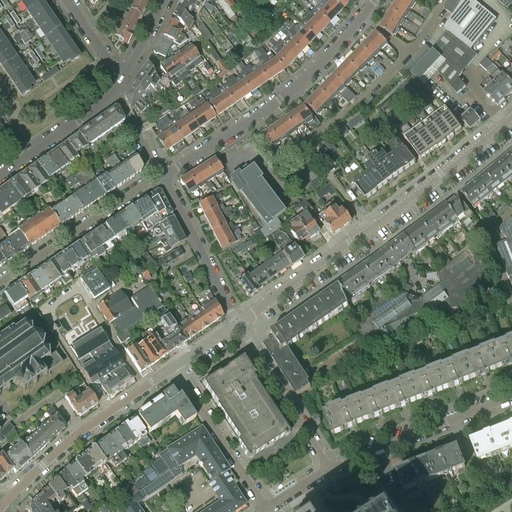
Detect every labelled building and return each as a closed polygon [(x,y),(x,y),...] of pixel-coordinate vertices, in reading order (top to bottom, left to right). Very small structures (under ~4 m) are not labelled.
[(23,0),(20,2),(26,11),(41,1),(40,0),(23,0)] [(142,16),(147,7),(133,0),(130,0),(128,3),(133,6),(131,10),(142,16)] [(190,14),(192,11),(181,0),(180,0),(177,7),(184,17),(192,20),(194,15),(190,14)] [(198,8),(200,4),(195,1),(193,0),(181,0),(192,11),(194,7),(198,8)] [(215,0),(216,0),(217,3),(223,11),(229,20),(234,16),(233,15),(234,15),(234,14),(231,10),(230,11),(229,9),(228,8),(222,0),(215,0)] [(230,0),(222,0),(228,8),(229,9),(234,5),(230,0)] [(252,1),(251,0),(242,0),(238,3),(242,8),(252,1)] [(328,24),(335,17),(318,0),(315,4),(317,5),(313,9),(328,24)] [(318,0),(335,17),(345,6),(336,0),(318,0)] [(410,11),(416,3),(410,0),(397,0),(396,2),(410,11)] [(452,15),(443,27),(447,30),(470,49),(495,18),(473,0),(461,0),(461,1),(458,6),(455,10),(452,15)] [(455,10),(458,6),(450,0),(447,5),(455,10)] [(507,10),(511,4),(511,0),(502,0),(500,4),(507,10)] [(47,10),(41,1),(26,11),(32,20),(47,10)] [(405,20),(410,11),(396,2),(390,11),(405,20)] [(231,10),(234,14),(242,9),(239,5),(231,10)] [(452,15),(455,10),(447,5),(444,9),(452,15)] [(184,17),(177,7),(173,15),(189,33),(194,24),(192,20),(184,17)] [(268,7),(263,12),(269,19),(275,14),(268,7)] [(321,31),(328,24),(313,9),(309,14),(307,12),(304,9),(301,12),(321,31)] [(32,20),(39,29),(53,19),(47,10),(32,20)] [(137,25),(142,16),(131,10),(128,14),(124,12),(121,16),(137,25)] [(399,28),(405,20),(390,11),(385,19),(399,28)] [(314,38),(321,31),(301,12),(299,15),(303,20),(299,24),(314,38)] [(123,24),(121,28),(132,35),(137,25),(121,16),(119,21),(123,24)] [(59,28),(53,19),(39,29),(45,38),(59,28)] [(394,37),(399,28),(385,19),(380,28),(394,37)] [(177,25),(170,21),(161,38),(172,43),(179,46),(187,41),(184,36),(180,34),(181,32),(175,29),(177,25)] [(202,24),(196,28),(202,38),(203,37),(207,42),(212,39),(202,24)] [(294,26),(291,29),(307,45),(314,38),(299,24),(296,28),(294,26)] [(45,38),(51,47),(65,37),(59,28),(45,38)] [(128,43),(132,35),(121,28),(118,33),(116,31),(114,36),(128,43)] [(301,53),(307,45),(291,29),(290,29),(290,30),(287,32),(290,34),(286,38),(301,53)] [(433,66),(419,81),(424,85),(437,71),(450,87),(457,94),(466,87),(458,78),(473,59),(476,55),(470,49),(447,30),(432,48),(432,49),(441,57),(433,66)] [(376,32),(369,40),(381,52),(388,44),(376,32)] [(294,60),(301,53),(286,38),(283,35),(281,37),(278,33),(272,39),(294,60)] [(255,46),(248,36),(240,42),(248,52),(255,46)] [(71,45),(65,37),(51,47),(57,55),(71,45)] [(172,43),(161,38),(152,54),(164,60),(166,55),(168,56),(170,54),(171,56),(174,54),(172,52),(178,48),(172,45),(172,43)] [(0,55),(10,48),(4,39),(0,41),(0,55)] [(283,71),(294,60),(272,39),(268,43),(273,48),(271,50),(277,57),(275,59),(283,71)] [(374,59),(381,52),(369,40),(362,47),(374,59)] [(69,61),(71,64),(80,58),(71,45),(57,55),(63,65),(69,61)] [(190,45),(182,50),(194,68),(202,63),(199,59),(190,45)] [(404,68),(398,73),(402,77),(403,77),(407,73),(408,72),(418,81),(419,81),(433,66),(441,57),(432,49),(431,51),(425,45),(404,68)] [(355,54),(367,66),(369,63),(372,66),(369,68),(378,77),(385,71),(377,62),(375,63),(372,60),(374,59),(362,47),(355,54)] [(0,55),(0,65),(1,67),(16,57),(10,48),(0,55)] [(237,52),(241,58),(243,56),(242,54),(245,53),(242,48),(237,52)] [(261,48),(257,51),(275,77),(283,71),(275,59),(272,55),(267,58),(261,48)] [(190,71),(194,68),(182,50),(175,56),(189,76),(190,77),(193,76),(190,71)] [(266,82),(275,77),(257,51),(253,54),(258,60),(253,63),(256,66),(266,82)] [(210,55),(216,63),(220,61),(214,52),(210,55)] [(355,54),(348,61),(360,73),(367,66),(355,54)] [(236,55),(230,59),(234,65),(241,60),(236,55)] [(182,82),(185,79),(189,76),(175,56),(168,61),(182,82)] [(22,66),(16,57),(1,67),(7,76),(22,66)] [(493,65),(485,58),(479,65),(486,71),(493,65)] [(236,65),(241,71),(245,68),(248,65),(245,60),(242,64),(240,62),(236,65)] [(160,66),(164,72),(175,88),(179,85),(178,84),(182,82),(168,61),(160,66)] [(220,61),(216,63),(221,72),(216,76),(219,80),(228,72),(220,61)] [(353,80),(360,73),(348,61),(341,69),(353,80)] [(151,88),(156,93),(158,95),(165,88),(159,82),(158,82),(155,79),(156,78),(148,63),(141,72),(149,85),(151,88)] [(213,73),(212,72),(207,63),(202,66),(209,76),(213,73)] [(266,82),(256,66),(253,63),(249,66),(249,65),(248,65),(245,68),(258,88),(266,82)] [(511,84),(498,70),(493,65),(486,71),(491,76),(480,87),(484,92),(498,106),(511,91),(511,84)] [(7,76),(13,85),(28,75),(22,66),(7,76)] [(243,74),(238,77),(250,94),(258,88),(245,68),(241,71),(243,74)] [(341,69),(334,76),(346,88),(353,80),(341,69)] [(149,101),(156,93),(151,88),(149,85),(141,72),(135,80),(144,95),(146,96),(149,101)] [(408,72),(407,73),(414,84),(418,81),(408,72)] [(34,84),(28,75),(13,85),(22,97),(30,91),(28,88),(34,84)] [(356,97),(346,88),(334,76),(327,83),(339,95),(348,104),(356,97)] [(242,99),(250,94),(238,77),(234,80),(232,77),(229,80),(242,99)] [(144,95),(135,80),(129,88),(138,103),(144,111),(148,107),(143,100),(146,96),(144,95)] [(234,105),(242,99),(229,80),(225,82),(227,84),(222,88),(234,105)] [(327,83),(320,90),(332,102),(339,95),(327,83)] [(140,114),(144,111),(138,103),(129,88),(125,94),(124,97),(131,111),(135,107),(140,114)] [(226,110),(234,105),(222,88),(217,91),(216,88),(212,91),(226,110)] [(320,90),(313,97),(325,109),(332,116),(339,109),(332,102),(320,90)] [(217,116),(226,110),(212,91),(209,93),(210,96),(205,99),(217,116)] [(325,109),(313,97),(306,104),(318,116),(323,123),(326,120),(324,117),(325,116),(328,119),(332,116),(325,109)] [(192,102),(207,123),(215,117),(202,99),(197,102),(196,100),(192,102)] [(198,129),(207,123),(192,102),(189,105),(190,107),(186,110),(198,129)] [(304,106),(296,112),(305,126),(314,120),(304,106)] [(118,108),(114,107),(109,111),(118,125),(124,121),(118,108)] [(445,108),(437,114),(453,136),(461,130),(445,108)] [(460,120),(470,130),(480,121),(469,108),(465,112),(467,114),(460,120)] [(190,134),(198,129),(186,110),(181,113),(179,111),(176,114),(190,134)] [(381,123),(385,120),(378,110),(373,113),(381,123)] [(112,129),(118,125),(109,111),(103,116),(112,129)] [(305,126),(296,112),(287,117),(297,131),(302,138),(310,132),(305,126)] [(165,114),(160,118),(157,120),(174,146),(182,140),(169,121),(165,114)] [(182,140),(190,134),(176,114),(172,116),(174,118),(169,121),(182,140)] [(454,136),(453,136),(437,114),(428,120),(445,142),(446,142),(454,136)] [(106,133),(112,129),(103,116),(97,120),(106,133)] [(287,117),(279,123),(289,137),(297,131),(287,117)] [(145,131),(151,128),(155,126),(156,125),(154,122),(152,119),(142,125),(145,131)] [(100,138),(106,133),(97,120),(91,124),(100,138)] [(156,125),(155,126),(159,131),(154,135),(157,138),(166,151),(174,146),(157,120),(154,122),(156,125)] [(445,142),(428,120),(420,126),(437,148),(437,149),(446,143),(446,142),(445,142)] [(280,143),(289,137),(279,123),(271,129),(280,143)] [(94,142),(100,138),(91,124),(85,128),(94,142)] [(429,155),(437,149),(437,148),(420,126),(412,132),(429,154),(428,154),(429,155)] [(87,147),(94,142),(85,128),(77,134),(78,135),(79,135),(87,147)] [(272,149),(280,143),(271,129),(262,135),(272,149)] [(429,154),(412,132),(404,138),(420,160),(428,154),(429,154)] [(78,135),(66,144),(75,156),(80,153),(82,155),(88,150),(87,147),(79,135),(78,135)] [(350,186),(353,184),(366,201),(378,192),(377,191),(404,172),(416,163),(396,137),(394,137),(387,142),(387,145),(393,153),(388,157),(384,152),(379,156),(377,153),(374,153),(368,158),(367,160),(369,163),(364,167),(368,172),(365,174),(360,168),(345,180),(350,186)] [(97,161),(123,142),(120,138),(94,156),(97,161)] [(332,146),(327,139),(322,143),(327,150),(332,146)] [(78,159),(75,156),(66,144),(57,150),(67,166),(69,169),(79,162),(77,159),(78,159)] [(57,150),(47,157),(58,174),(67,167),(67,166),(57,150)] [(134,177),(141,172),(142,169),(134,152),(127,156),(130,160),(125,163),(134,177)] [(125,183),(134,177),(125,163),(121,166),(114,155),(109,158),(125,183)] [(486,174),(485,175),(498,191),(511,179),(511,159),(509,156),(508,157),(506,157),(504,158),(504,160),(491,171),(489,170),(487,172),(486,174)] [(49,181),(58,174),(47,157),(37,164),(49,181)] [(109,158),(104,161),(109,168),(107,169),(110,174),(107,176),(115,189),(125,183),(109,158)] [(214,158),(206,164),(215,178),(217,177),(217,178),(223,175),(222,174),(224,173),(218,165),(214,159),(214,158)] [(79,162),(83,168),(85,167),(87,165),(83,159),(79,162)] [(34,166),(27,171),(39,189),(40,191),(41,191),(42,190),(41,188),(46,184),(49,182),(48,181),(49,181),(37,164),(34,166)] [(197,170),(206,184),(210,182),(215,178),(206,164),(197,170)] [(240,192),(266,227),(276,219),(284,212),(260,180),(262,178),(252,166),(247,170),(245,168),(230,179),(233,183),(230,185),(236,194),(240,192)] [(83,168),(75,174),(83,186),(83,187),(84,189),(85,189),(88,194),(87,195),(89,197),(90,196),(95,203),(104,197),(95,183),(94,183),(93,182),(94,181),(90,176),(85,167),(83,168)] [(104,197),(115,189),(107,176),(102,169),(101,169),(90,176),(94,181),(93,182),(94,183),(95,183),(104,197)] [(197,170),(188,175),(197,190),(198,189),(199,190),(205,186),(204,185),(206,184),(197,170)] [(27,171),(17,178),(30,196),(31,198),(33,196),(32,195),(39,189),(27,171)] [(82,212),(95,203),(90,196),(89,197),(87,195),(88,194),(85,189),(84,189),(83,187),(83,186),(75,174),(63,182),(69,191),(78,184),(81,189),(77,191),(79,193),(73,197),(82,212)] [(188,175),(179,181),(189,195),(191,194),(191,195),(198,191),(197,190),(188,175)] [(474,210),(498,191),(485,175),(485,176),(483,175),(480,177),(480,179),(467,190),(465,189),(463,192),(463,193),(462,194),(474,210)] [(17,178),(6,185),(19,204),(20,204),(19,203),(20,202),(22,205),(27,202),(25,199),(30,196),(17,178)] [(322,186),(317,180),(309,186),(313,192),(322,186)] [(313,195),(317,201),(329,193),(330,194),(335,191),(329,183),(315,193),(313,195)] [(6,185),(0,189),(0,197),(9,211),(19,204),(6,185)] [(154,212),(157,217),(161,222),(172,214),(160,191),(157,190),(145,199),(154,212)] [(59,205),(49,212),(60,227),(82,212),(73,197),(72,196),(62,202),(63,204),(60,206),(59,205)] [(0,217),(0,218),(9,211),(0,197),(0,217)] [(461,226),(473,216),(458,197),(457,198),(456,197),(450,202),(451,203),(447,205),(459,223),(458,223),(461,226)] [(139,223),(140,222),(142,224),(148,220),(153,227),(161,222),(157,217),(154,212),(145,199),(130,209),(139,223)] [(216,208),(213,201),(211,199),(199,205),(203,214),(216,208)] [(331,236),(350,222),(333,199),(321,208),(323,211),(316,216),(331,236)] [(319,232),(307,215),(313,210),(305,200),(303,201),(291,208),(294,212),(301,208),(304,213),(297,218),(301,224),(300,224),(309,239),(319,232)] [(423,223),(422,224),(435,241),(458,223),(459,223),(447,205),(445,207),(444,206),(441,208),(441,210),(427,220),(426,220),(423,222),(423,223)] [(217,209),(216,208),(203,214),(208,223),(229,213),(227,209),(225,210),(223,206),(217,209)] [(137,224),(139,223),(130,209),(118,217),(130,235),(134,232),(133,231),(139,226),(137,224)] [(60,227),(49,212),(48,210),(38,216),(50,233),(60,227)] [(487,223),(489,222),(496,216),(492,210),(483,217),(487,223)] [(208,223),(212,232),(225,226),(222,219),(226,217),(227,219),(231,217),(229,213),(208,223)] [(40,240),(50,233),(38,216),(28,223),(40,240)] [(126,237),(130,235),(118,217),(103,227),(112,241),(117,238),(118,240),(125,236),(126,237)] [(511,218),(511,217),(498,228),(498,229),(508,240),(496,245),(507,273),(506,273),(508,278),(509,278),(511,285),(511,218)] [(157,232),(159,236),(164,233),(177,226),(175,222),(173,222),(171,218),(160,225),(153,229),(156,233),(157,232)] [(301,224),(297,218),(288,224),(291,229),(289,230),(300,245),(309,239),(300,224),(301,224)] [(276,219),(266,227),(260,231),(261,234),(265,239),(270,235),(277,230),(282,226),(276,219)] [(258,229),(254,222),(249,225),(253,232),(258,229)] [(28,223),(17,231),(19,234),(28,248),(40,240),(28,223)] [(225,227),(225,226),(212,232),(217,241),(238,231),(236,227),(234,228),(231,224),(225,227)] [(417,254),(435,241),(422,224),(421,225),(420,225),(417,226),(417,228),(405,237),(417,254)] [(166,237),(159,241),(161,245),(168,241),(179,235),(177,231),(178,230),(177,226),(164,233),(165,236),(166,237)] [(100,250),(112,241),(103,227),(90,235),(100,250)] [(303,259),(293,245),(285,234),(277,230),(270,235),(281,253),(289,267),(290,269),(303,259)] [(19,234),(17,231),(7,237),(12,245),(10,247),(16,257),(28,248),(19,234)] [(240,235),(238,231),(217,241),(221,250),(239,242),(236,236),(240,235)] [(99,250),(100,250),(90,235),(79,243),(95,267),(101,263),(99,259),(104,256),(99,250)] [(181,238),(179,235),(168,241),(161,245),(163,248),(162,249),(164,254),(184,243),(183,242),(184,241),(183,238),(181,238)] [(0,256),(5,264),(16,257),(10,247),(12,245),(7,237),(1,241),(4,244),(0,246),(0,256)] [(399,241),(396,244),(398,243),(410,259),(417,254),(405,237),(403,238),(402,238),(399,240),(399,241)] [(250,241),(242,245),(245,250),(253,245),(250,241)] [(96,269),(95,267),(79,243),(49,264),(60,280),(64,286),(71,281),(66,273),(72,270),(73,272),(82,267),(87,275),(96,269)] [(401,266),(410,259),(398,243),(396,244),(387,250),(386,250),(383,252),(383,253),(382,254),(394,271),(401,266)] [(455,255),(457,258),(474,246),(472,243),(455,255)] [(237,254),(245,250),(242,245),(234,250),(237,254)] [(440,284),(419,299),(426,310),(431,320),(488,293),(486,285),(474,246),(438,273),(440,284)] [(179,249),(167,256),(171,263),(183,256),(179,249)] [(141,253),(144,259),(144,260),(149,257),(145,250),(140,253),(141,253)] [(278,274),(289,267),(281,253),(269,262),(278,274)] [(365,266),(364,267),(376,284),(394,271),(382,254),(369,263),(368,263),(365,264),(365,266)] [(167,256),(161,260),(165,266),(171,263),(167,256)] [(144,260),(144,259),(141,260),(144,266),(152,262),(149,257),(144,260)] [(436,269),(438,272),(451,263),(449,260),(436,269)] [(267,282),(278,274),(269,262),(258,270),(267,282)] [(49,264),(39,270),(50,287),(60,280),(49,264)] [(347,304),(376,284),(364,267),(363,268),(361,267),(358,269),(359,270),(345,280),(343,280),(340,282),(340,283),(339,285),(347,304)] [(96,269),(87,275),(80,279),(93,299),(109,289),(96,269)] [(145,269),(140,272),(143,277),(146,282),(149,280),(151,279),(145,269)] [(40,294),(50,287),(39,270),(28,277),(40,294)] [(257,289),(267,282),(258,270),(248,277),(257,289)] [(192,281),(189,274),(182,277),(186,284),(192,281)] [(257,289),(248,277),(247,275),(237,282),(249,298),(258,291),(257,289)] [(29,302),(40,294),(28,277),(17,285),(27,299),(29,302)] [(17,285),(3,294),(12,307),(16,313),(28,305),(24,300),(27,299),(17,285)] [(273,360),(283,374),(297,396),(297,397),(311,388),(306,380),(302,373),(296,365),(287,351),(286,349),(287,348),(288,348),(348,306),(347,304),(339,285),(270,332),(274,338),(263,345),(273,360)] [(126,331),(154,312),(162,307),(149,286),(148,287),(126,301),(120,291),(97,307),(109,325),(112,323),(120,334),(120,335),(126,331)] [(372,313),(356,324),(356,326),(361,337),(363,341),(381,332),(385,341),(412,328),(407,319),(408,318),(418,313),(412,300),(414,297),(402,292),(381,306),(378,308),(372,313)] [(210,303),(201,310),(211,325),(223,316),(214,300),(214,301),(211,295),(206,298),(210,303)] [(372,313),(378,308),(376,305),(374,303),(368,307),(372,313)] [(5,306),(2,308),(0,309),(0,321),(11,314),(5,306)] [(176,327),(162,307),(154,312),(166,331),(163,333),(157,337),(161,343),(168,354),(186,342),(176,327)] [(199,333),(211,325),(201,310),(196,313),(195,311),(190,314),(191,316),(189,318),(199,333)] [(189,318),(176,327),(186,342),(199,333),(189,318)] [(0,392),(13,383),(13,385),(15,387),(18,387),(20,385),(20,384),(23,389),(23,391),(24,391),(25,389),(34,382),(35,384),(36,383),(35,381),(44,375),(46,375),(47,375),(49,378),(52,376),(49,372),(62,363),(55,353),(49,358),(48,350),(42,348),(43,340),(39,334),(31,333),(31,327),(24,324),(13,331),(12,328),(0,336),(0,392)] [(361,337),(356,326),(350,331),(356,340),(361,337)] [(100,328),(100,329),(80,341),(70,347),(78,361),(88,355),(92,360),(112,348),(100,328)] [(168,354),(161,343),(157,337),(154,333),(153,334),(150,329),(142,335),(146,341),(159,361),(168,354)] [(130,338),(126,331),(120,335),(120,334),(116,337),(120,344),(130,338)] [(350,331),(345,334),(351,343),(356,340),(350,331)] [(346,346),(351,343),(345,334),(340,337),(346,346)] [(340,337),(335,340),(341,350),(346,346),(340,337)] [(511,339),(489,348),(497,369),(507,365),(511,363),(511,362),(511,339)] [(336,353),(341,350),(335,340),(330,344),(336,353)] [(146,341),(137,347),(150,367),(159,361),(146,341)] [(140,374),(150,367),(137,347),(134,343),(124,349),(140,374)] [(330,344),(325,347),(331,356),(336,353),(330,344)] [(326,359),(331,356),(325,347),(320,350),(326,359)] [(91,385),(97,381),(105,376),(106,377),(108,376),(107,375),(123,365),(112,348),(92,360),(81,367),(91,385)] [(489,348),(461,359),(469,380),(481,375),(485,374),(485,373),(497,369),(489,348)] [(320,350),(315,353),(321,363),(326,359),(320,350)] [(316,366),(321,363),(315,353),(310,356),(316,366)] [(248,459),(288,433),(278,417),(280,416),(255,377),(257,376),(248,361),(246,362),(240,354),(223,365),(197,381),(248,459)] [(310,356),(296,365),(302,373),(308,369),(310,368),(310,370),(316,366),(310,356)] [(459,384),(469,380),(461,359),(434,370),(442,390),(454,386),(459,384)] [(123,366),(123,365),(107,375),(108,376),(111,380),(116,377),(122,386),(133,378),(124,366),(123,366)] [(434,370),(407,381),(415,401),(427,396),(427,397),(432,395),(432,394),(442,390),(434,370)] [(111,380),(108,376),(106,377),(105,376),(97,381),(108,396),(122,386),(116,377),(111,380)] [(407,381),(379,391),(387,412),(401,407),(405,405),(415,401),(407,381)] [(183,426),(195,418),(180,394),(179,395),(171,387),(167,392),(162,396),(163,399),(145,412),(139,417),(138,417),(137,418),(149,434),(175,415),(183,426)] [(74,391),(87,411),(97,404),(88,391),(81,396),(76,389),(74,391)] [(65,398),(77,416),(80,416),(87,411),(74,391),(65,398)] [(379,391),(352,402),(360,423),(374,417),(374,418),(379,416),(379,415),(387,412),(379,391)] [(352,426),(360,423),(352,402),(324,413),(333,435),(343,431),(343,430),(347,428),(353,426),(352,426)] [(43,414),(58,434),(64,429),(64,425),(51,407),(43,414)] [(50,441),(58,434),(43,414),(36,421),(50,441)] [(128,423),(124,425),(136,443),(140,440),(141,440),(146,437),(134,419),(128,423)] [(40,451),(50,441),(36,421),(32,425),(26,430),(40,451)] [(511,424),(501,429),(509,450),(511,448),(511,424)] [(131,447),(136,443),(124,425),(120,429),(114,433),(125,450),(126,449),(126,450),(131,447)] [(117,507),(120,511),(234,511),(246,505),(225,473),(229,471),(201,427),(157,455),(161,460),(167,471),(168,472),(138,492),(117,507)] [(479,462),(509,450),(501,429),(490,434),(490,433),(485,435),(485,436),(471,441),(479,462)] [(32,458),(40,451),(26,430),(18,438),(19,440),(32,458)] [(13,431),(4,438),(7,442),(16,434),(13,431)] [(107,437),(104,440),(120,464),(126,460),(121,453),(125,450),(114,433),(108,438),(107,437)] [(24,466),(32,458),(19,440),(17,443),(18,444),(14,448),(12,447),(10,448),(24,466)] [(100,443),(94,447),(106,464),(110,461),(115,468),(120,464),(104,440),(99,443),(100,443)] [(101,467),(106,464),(94,447),(94,448),(94,447),(89,450),(90,451),(84,455),(95,471),(101,467)] [(437,455),(427,459),(435,479),(465,467),(457,447),(442,453),(442,452),(437,454),(437,455)] [(4,458),(13,470),(15,474),(24,466),(10,448),(8,450),(10,452),(4,458)] [(13,470),(4,458),(1,454),(0,454),(0,470),(5,477),(13,470)] [(90,476),(95,471),(84,455),(78,460),(74,463),(85,479),(90,476)] [(404,491),(435,479),(427,459),(416,463),(415,463),(410,465),(411,465),(396,471),(404,491)] [(161,460),(151,467),(158,477),(167,471),(161,460)] [(85,479),(74,463),(68,468),(68,467),(65,470),(77,488),(81,494),(87,490),(81,482),(85,479)] [(158,477),(151,467),(143,472),(150,483),(159,478),(158,477)] [(81,494),(77,488),(65,470),(61,474),(62,474),(56,479),(66,492),(70,489),(76,498),(81,494)] [(66,493),(66,492),(56,479),(47,487),(48,488),(55,499),(59,504),(64,501),(61,496),(66,493)] [(144,488),(149,485),(145,480),(141,483),(144,488)] [(138,493),(134,487),(129,491),(130,493),(132,496),(138,493)] [(54,500),(55,499),(48,488),(41,493),(42,495),(35,500),(43,511),(48,511),(50,511),(54,511),(50,506),(55,502),(54,500)] [(511,511),(511,496),(490,511),(488,511),(511,511)] [(110,498),(103,503),(108,511),(116,506),(110,498)] [(43,511),(35,500),(27,508),(26,511),(27,511),(26,511),(43,511)]
